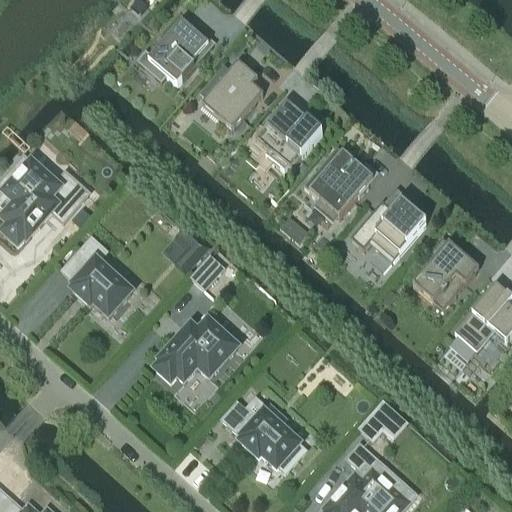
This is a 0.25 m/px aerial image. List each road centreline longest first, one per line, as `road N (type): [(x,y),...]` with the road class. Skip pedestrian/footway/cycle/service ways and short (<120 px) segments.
road 1 (residential): [(0,329),(202,511)]
road 2 (unclassified): [(364,0),(511,125)]
